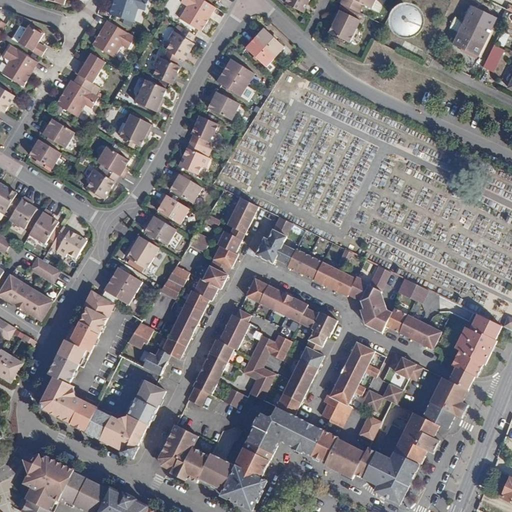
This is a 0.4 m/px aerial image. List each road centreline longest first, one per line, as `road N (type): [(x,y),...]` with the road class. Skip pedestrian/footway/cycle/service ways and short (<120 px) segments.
road 1 (residential): [(354,328),(347,311),(248,264),(184,389)]
road 2 (residential): [(245,0),(132,201),(106,224)]
road 3 (residential): [(511,157),(345,80),(302,43)]
road 4 (residential): [(81,29),(1,162)]
road 5 (residential): [(354,328),(288,465)]
road 6 (residential): [(483,389),(354,328)]
road 7 (residential): [(483,389),(422,511)]
road 8 (residential): [(106,224),(99,255),(55,339)]
road 9 (tertiary): [(502,398),(456,511)]
road 10 (residential): [(106,224),(1,162)]
